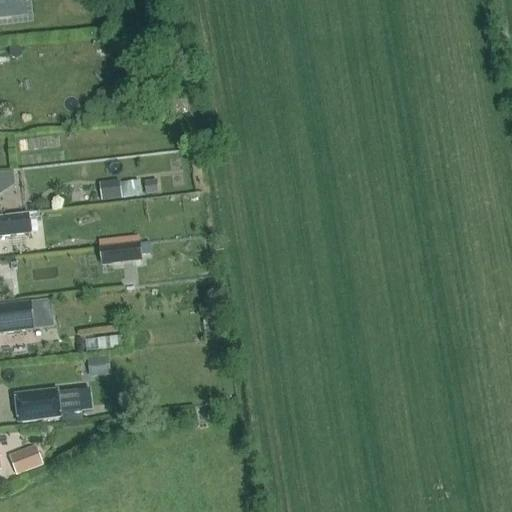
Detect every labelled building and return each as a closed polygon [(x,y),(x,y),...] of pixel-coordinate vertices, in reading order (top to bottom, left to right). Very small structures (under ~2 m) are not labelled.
[(0,21),(12,20),(10,3),(0,3),(0,21)] [(10,59),(17,63),(23,58),(22,51),(16,48),(9,52),(10,59)] [(105,182),(107,200),(128,198),(126,180),(105,182)] [(145,184),(146,197),(159,196),(157,182),(145,184)] [(29,217),(0,219),(0,238),(31,236),(29,217)] [(154,262),(152,238),(105,240),(106,265),(154,262)] [(0,335),(35,331),(32,304),(0,307),(0,335)] [(111,376),(110,359),(91,361),(93,378),(111,376)] [(16,396),(19,426),(63,421),(63,416),(82,413),(79,392),(60,394),(59,390),(16,396)] [(10,458),(17,477),(44,467),(36,447),(10,458)]
